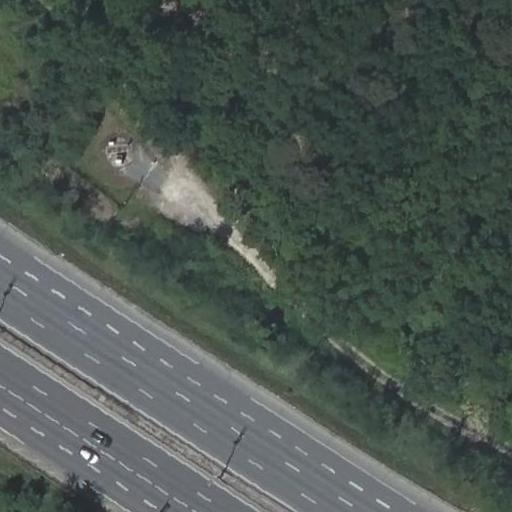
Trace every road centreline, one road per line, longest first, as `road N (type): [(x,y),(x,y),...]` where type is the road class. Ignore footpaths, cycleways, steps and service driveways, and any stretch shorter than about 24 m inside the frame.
road 1 (track): [(511,446),(410,392),(272,285),(150,110),(43,0)]
road 2 (motorway): [(345,511),(0,286)]
road 3 (motorway): [(0,373),(213,511)]
